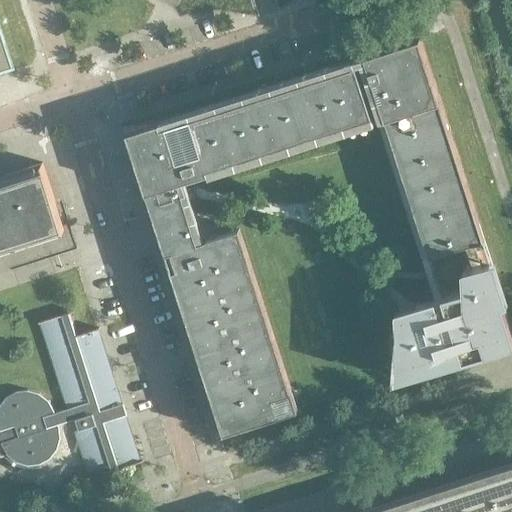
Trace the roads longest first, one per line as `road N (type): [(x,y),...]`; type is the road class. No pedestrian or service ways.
road 1 (residential): [(70,96),(195,490)]
road 2 (residential): [(324,13),(70,96)]
